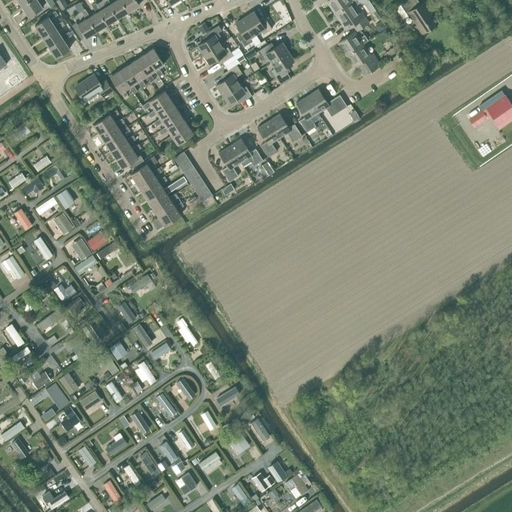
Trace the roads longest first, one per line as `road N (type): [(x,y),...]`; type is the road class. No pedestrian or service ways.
road 1 (residential): [(41,78),(144,235)]
road 2 (residential): [(102,511),(0,360)]
road 3 (residential): [(41,78),(167,29)]
